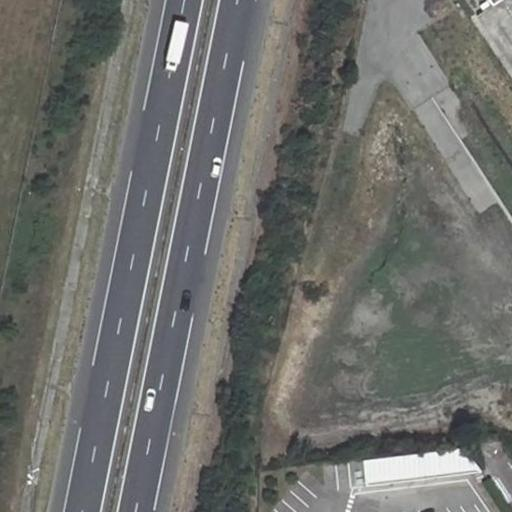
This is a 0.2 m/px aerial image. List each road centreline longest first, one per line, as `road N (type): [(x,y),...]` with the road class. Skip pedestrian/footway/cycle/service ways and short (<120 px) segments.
road 1 (motorway): [(135,511),(237,0)]
road 2 (motorway): [(184,0),(82,511)]
